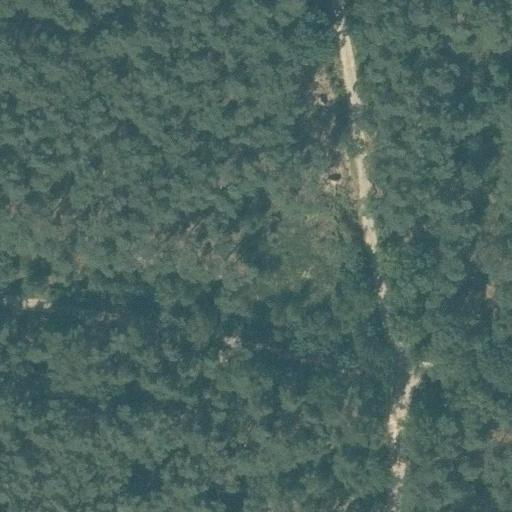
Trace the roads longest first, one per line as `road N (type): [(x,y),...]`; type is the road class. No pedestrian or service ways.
road 1 (track): [(511,378),(378,379),(306,349),(0,291)]
road 2 (track): [(327,0),(386,412),(376,511)]
